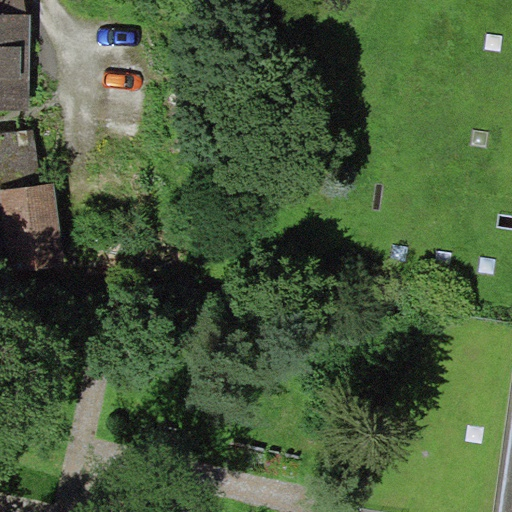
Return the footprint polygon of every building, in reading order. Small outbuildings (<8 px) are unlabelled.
[(0,0),(0,14),(26,15),(24,0),(0,0)] [(0,14),(0,110),(28,111),(31,15),(26,15),(0,14)] [(0,188),(5,187),(14,266),(55,261),(46,183),(39,184),(33,128),(0,131),(0,188)] [(86,272),(180,282),(184,245),(90,235),(86,272)] [(511,511),(511,337),(487,511),(511,511)]
